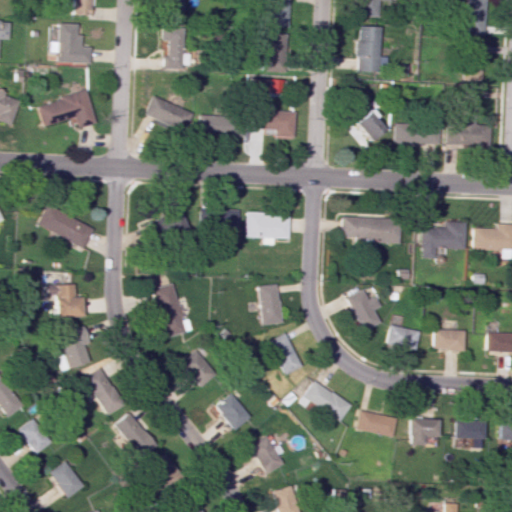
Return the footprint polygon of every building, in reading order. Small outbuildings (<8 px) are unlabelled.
[(88,14),(88,0),(70,0),(70,14),(88,14)] [(180,21),(180,0),(160,0),(160,20),(180,21)] [(286,0),(263,0),(262,26),(285,26),(286,0)] [(355,0),(355,15),(378,16),(378,0),(355,0)] [(482,0),(462,0),(462,34),(482,35),(482,0)] [(86,63),(87,46),(77,46),(78,34),(74,34),(74,23),(55,22),(53,62),(86,63)] [(353,70),(375,71),(376,26),(354,25),(353,70)] [(283,33),(264,32),(263,71),(282,71),(283,33)] [(460,79),(479,80),(480,42),(461,42),(460,79)] [(0,121),(8,124),(16,100),(1,95),(2,91),(0,90),(0,121)] [(39,125),(71,117),(74,126),(91,122),(83,90),(33,103),(39,125)] [(178,132),(188,112),(148,94),(139,114),(178,132)] [(362,113),(358,101),(344,106),(349,118),(362,113)] [(290,137),(291,111),(249,109),(248,128),(271,129),(271,136),(290,137)] [(351,123),(368,140),(382,127),(366,110),(351,123)] [(442,146),(486,144),(486,124),(472,124),(472,111),(457,112),(457,122),(442,123),(442,146)] [(195,134),(238,135),(238,116),(195,115),(195,134)] [(390,123),(391,144),(435,143),(434,122),(390,123)] [(33,222),(79,248),(90,228),(44,203),(33,222)] [(143,218),(150,239),(183,229),(176,208),(143,218)] [(233,229),(234,209),(202,208),(202,228),(233,229)] [(285,237),(286,213),(242,212),(241,236),(259,237),(259,243),(269,243),(269,237),(285,237)] [(396,241),(396,217),(338,215),(337,239),(396,241)] [(460,248),(461,221),(441,220),(440,227),(418,227),(417,257),(431,258),(431,247),(460,248)] [(511,249),(511,239),(511,223),(491,223),(491,228),(468,227),(468,249),(511,249)] [(148,287),(158,337),(180,332),(170,282),(148,287)] [(77,296),(71,296),(70,283),(42,284),(42,295),(51,295),(52,316),(78,315),(77,296)] [(276,323),(275,284),(255,284),(256,324),(276,323)] [(369,309),(376,306),(371,295),(364,299),(359,288),(341,297),(359,331),(376,322),(369,309)] [(381,344),(410,349),(414,330),(385,324),(381,344)] [(84,361),(79,344),(86,342),(80,325),(49,335),(55,354),(51,356),(56,370),(84,361)] [(428,349),(459,349),(459,329),(428,329),(428,349)] [(511,332),(481,331),(481,350),(511,351),(511,332)] [(263,340),(280,374),(297,365),(281,332),(263,340)] [(211,372),(190,348),(174,362),(196,386),(211,372)] [(119,404),(97,365),(78,376),(100,415),(119,404)] [(294,402),(300,406),(304,400),(335,421),(346,404),(309,379),(294,402)] [(18,404),(0,380),(0,412),(2,416),(18,404)] [(209,407),(231,430),(247,415),(225,392),(209,407)] [(392,418),(355,409),(351,428),(387,437),(392,418)] [(136,458),(151,444),(123,412),(107,426),(136,458)] [(11,429),(30,453),(47,440),(28,416),(11,429)] [(418,436),(434,436),(434,418),(404,418),(404,444),(418,444),(418,436)] [(449,438),(477,438),(477,420),(450,419),(449,438)] [(494,439),(511,439),(511,421),(495,421),(494,439)] [(278,463),(262,434),(244,444),(260,473),(278,463)] [(159,488),(176,469),(157,452),(140,471),(159,488)] [(61,497),(77,485),(60,460),(43,471),(61,497)] [(297,511),(290,484),(268,490),(273,511),(297,511)] [(196,511),(192,501),(173,509),(173,511),(196,511)] [(454,511),(453,511),(453,502),(440,502),(439,511),(454,511)]
